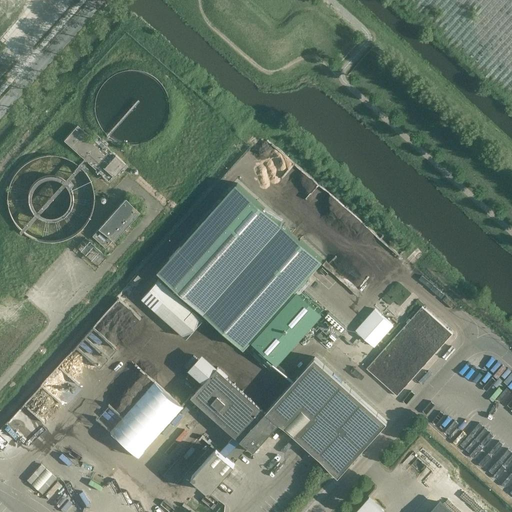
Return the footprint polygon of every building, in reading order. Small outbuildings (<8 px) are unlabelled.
[(511,0),(397,0),(511,102),(511,0)] [(77,125),(63,139),(83,158),(109,181),(116,173),(119,176),(128,165),(106,146),(108,143),(102,138),(101,138),(94,132),(90,136),(77,125)] [(203,311),(260,249),(283,223),(237,182),(215,208),(159,271),(203,311)] [(99,228),(92,236),(105,247),(112,239),(113,240),(114,239),(119,233),(124,228),(125,228),(126,229),(127,229),(128,229),(129,229),(130,228),(130,227),(130,226),(130,225),(129,224),(128,223),(131,220),(135,216),(137,213),(139,211),(134,206),(125,197),(98,227),(99,228)] [(243,347),(299,284),(300,284),(322,259),(283,223),(260,249),(203,311),(205,313),(219,325),(220,326),(227,332),(243,347)] [(159,278),(142,297),(186,337),(203,318),(159,278)] [(298,290),(254,340),(277,361),(321,311),(298,290)] [(397,395),(453,333),(422,306),(367,368),(397,395)] [(374,308),(355,329),(373,346),(392,324),(374,308)] [(87,335),(78,345),(99,364),(109,353),(101,346),(100,347),(87,335)] [(387,421),(368,404),(361,398),(352,390),(341,380),(334,374),(325,366),(315,357),(314,356),(306,366),(282,392),(265,411),(263,409),(260,406),(216,367),(202,354),(189,369),(203,382),(191,396),(235,435),(249,448),(253,452),(267,436),(266,435),(278,422),(302,443),(319,459),(324,463),(333,471),(338,475),(352,460),(387,421)] [(153,379),(123,415),(108,402),(96,416),(110,427),(108,429),(139,455),(183,404),(153,379)] [(234,464),(219,452),(215,448),(191,475),(209,492),(234,464)] [(420,456),(413,461),(419,470),(426,465),(420,456)] [(41,464),(26,479),(31,484),(37,489),(42,493),(56,478),(56,477),(52,473),(45,468),(41,464)] [(368,495),(353,511),(380,511),(383,509),(368,495)] [(454,511),(440,500),(429,511),(454,511)]
